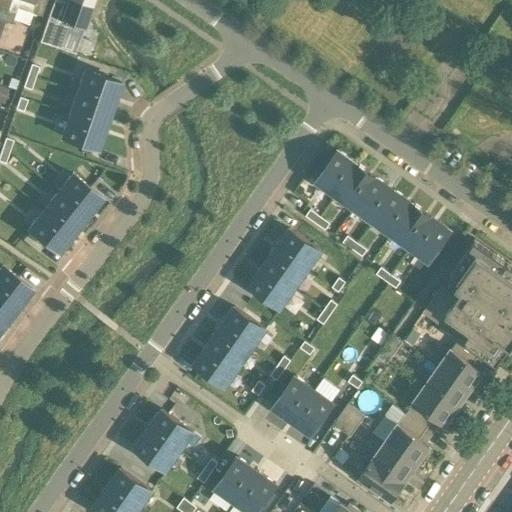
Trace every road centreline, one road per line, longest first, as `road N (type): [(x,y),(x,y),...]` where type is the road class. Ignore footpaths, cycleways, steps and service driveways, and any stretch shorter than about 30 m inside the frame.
road 1 (residential): [(0,393),(137,209),(150,185),(155,117),(249,45)]
road 2 (residential): [(150,353),(329,99)]
road 3 (residential): [(511,223),(329,99)]
road 4 (residential): [(318,468),(150,353)]
road 5 (residential): [(38,511),(150,353)]
